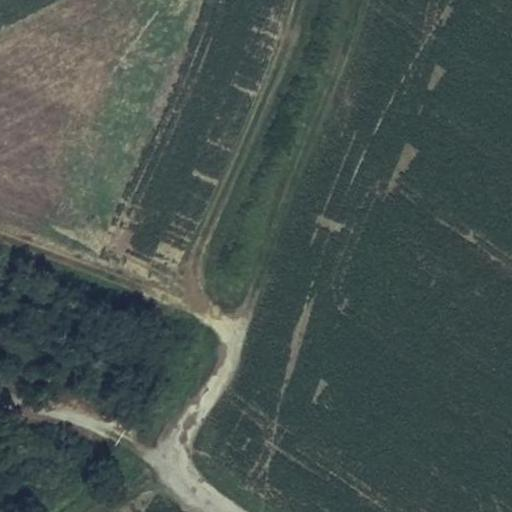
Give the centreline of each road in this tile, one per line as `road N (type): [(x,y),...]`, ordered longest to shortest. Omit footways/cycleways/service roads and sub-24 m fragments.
road 1 (track): [(102,511),(166,464),(232,361),(231,336),(175,303),(260,115),(293,0)]
road 2 (track): [(231,336),(358,0)]
road 3 (track): [(175,303),(0,236)]
road 4 (unclassified): [(111,430),(225,511)]
